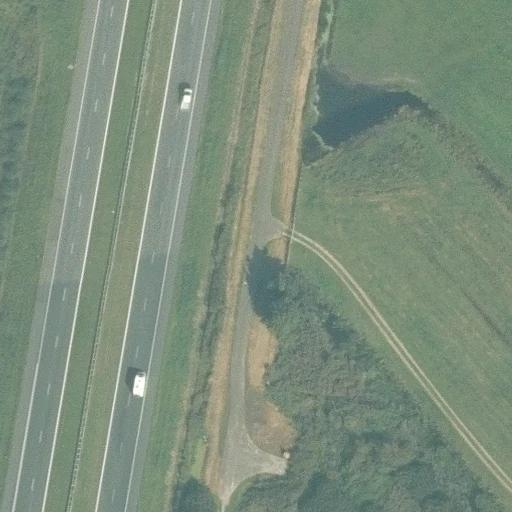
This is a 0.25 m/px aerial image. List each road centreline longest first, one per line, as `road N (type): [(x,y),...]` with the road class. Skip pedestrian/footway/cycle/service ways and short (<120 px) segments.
road 1 (motorway): [(119,511),(210,0)]
road 2 (motorway): [(107,0),(26,511)]
road 3 (unclassified): [(230,457),(239,345),(295,0)]
road 4 (track): [(258,227),(314,246),(341,271),(511,485)]
